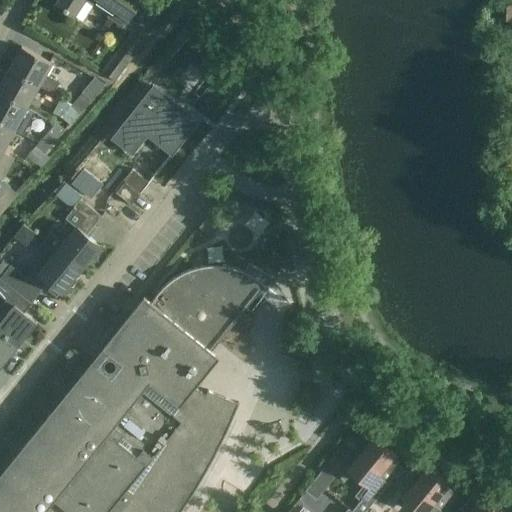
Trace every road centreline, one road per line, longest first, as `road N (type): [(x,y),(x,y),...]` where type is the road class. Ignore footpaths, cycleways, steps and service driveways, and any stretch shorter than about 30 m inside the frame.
road 1 (residential): [(511,459),(383,395),(336,346),(274,114)]
road 2 (residential): [(0,415),(234,128),(274,114)]
road 3 (residential): [(274,114),(260,57),(225,0)]
